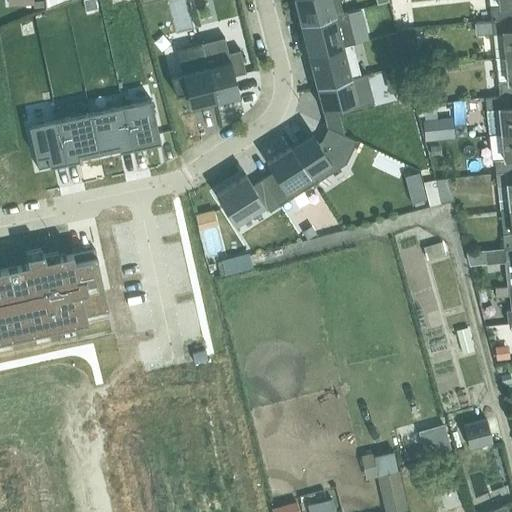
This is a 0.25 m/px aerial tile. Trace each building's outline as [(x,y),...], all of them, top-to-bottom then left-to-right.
[(44,8),(43,0),(41,0),(33,1),(33,0),(7,0),(8,6),(33,4),(34,8),(44,8)] [(43,0),(44,10),(66,0),(43,0)] [(338,0),(294,0),(300,24),(342,16),(338,0)] [(511,0),(488,0),(489,8),(474,10),(475,22),(511,17),(511,0)] [(64,10),(34,11),(35,35),(65,34),(64,10)] [(342,16),(300,24),(308,55),(352,45),(354,43),(347,14),(342,16)] [(492,34),(495,58),(511,56),(511,17),(475,22),(474,22),(475,36),(492,34)] [(414,29),(401,30),(403,55),(416,53),(414,29)] [(205,71),(213,102),(239,95),(234,76),(246,73),(243,63),(240,50),(228,53),(224,37),(198,44),(205,71)] [(205,71),(198,44),(176,50),(181,72),(170,75),(175,95),(189,91),(193,107),(213,102),(205,71)] [(316,87),(359,75),(352,45),(308,55),(316,87)] [(511,56),(495,58),(499,96),(511,94),(511,56)] [(374,104),(366,73),(359,75),(316,87),(322,111),(337,108),(338,113),(374,104)] [(485,98),(489,136),(511,133),(511,94),(499,96),(485,98)] [(166,144),(157,100),(126,105),(135,150),(166,144)] [(437,119),(435,104),(423,106),(426,141),(454,139),(452,118),(437,119)] [(135,150),(126,105),(92,113),(101,156),(135,150)] [(101,156),(92,113),(59,120),(70,163),(101,156)] [(400,116),(406,144),(418,141),(412,114),(400,116)] [(70,163),(59,120),(30,126),(41,168),(70,163)] [(307,135),(290,147),(312,184),(345,163),(357,141),(327,127),(321,140),(313,145),(307,135)] [(511,133),(489,136),(492,161),(494,161),(495,173),(511,171),(511,133)] [(312,184),(290,147),(266,161),(272,172),(262,178),(278,203),(312,184)] [(418,171),(404,173),(409,200),(423,198),(418,171)] [(511,171),(495,173),(500,212),(511,210),(511,171)] [(269,210),(278,203),(262,178),(251,185),(245,175),(215,194),(234,225),(264,206),(269,210)] [(435,180),(442,203),(453,201),(448,178),(435,180)] [(194,212),(197,228),(215,224),(211,208),(194,212)] [(511,210),(500,212),(504,249),(511,248),(511,210)] [(445,254),(442,242),(423,248),(426,260),(445,254)] [(504,263),(507,287),(511,286),(511,248),(504,249),(484,252),(485,264),(504,263)] [(0,340),(110,316),(95,249),(45,260),(44,253),(26,257),(28,264),(0,270),(0,340)] [(221,261),(225,275),(242,270),(244,277),(250,275),(249,268),(250,268),(247,254),(221,261)] [(511,323),(511,286),(507,287),(494,288),(495,297),(509,296),(510,310),(506,311),(507,324),(511,323)] [(474,351),(467,328),(456,331),(462,354),(474,351)] [(509,359),(508,346),(495,347),(496,361),(509,359)] [(201,363),(208,361),(205,350),(192,353),(194,363),(201,363)] [(137,511),(229,511),(202,385),(113,404),(137,511)] [(486,418),(463,424),(469,449),(492,443),(486,418)] [(444,426),(419,434),(428,463),(453,456),(444,426)] [(377,477),(384,511),(407,511),(398,471),(397,471),(393,451),(373,456),(372,452),(360,455),(366,480),(377,477)] [(304,504),(306,511),(332,511),(330,498),(304,504)] [(270,511),(298,511),(295,499),(269,506),(270,511)]
